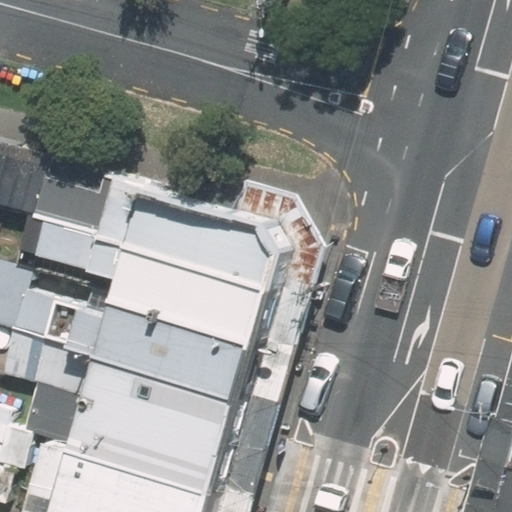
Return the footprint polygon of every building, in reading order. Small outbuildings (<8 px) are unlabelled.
[(0,197),(7,200),(296,279),(306,247),(289,217),(0,135),(0,197)] [(0,241),(104,271),(101,285),(281,335),(296,279),(7,200),(0,233),(0,241)] [(281,335),(101,285),(95,304),(0,277),(0,315),(23,322),(265,390),(281,335)] [(44,380),(32,425),(60,433),(239,484),(265,390),(23,322),(19,344),(37,349),(29,375),(44,380)] [(60,433),(37,511),(39,511),(230,511),(239,484),(60,433)]
